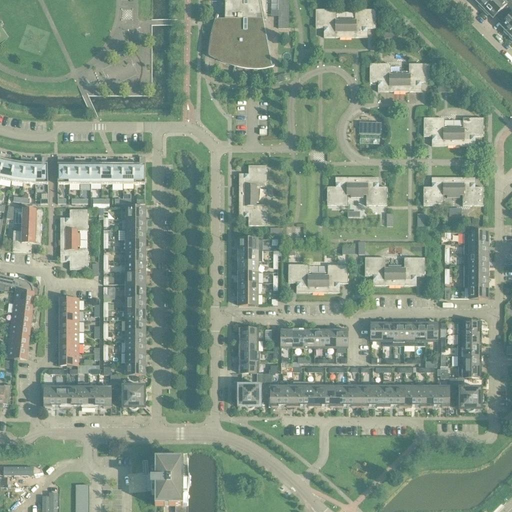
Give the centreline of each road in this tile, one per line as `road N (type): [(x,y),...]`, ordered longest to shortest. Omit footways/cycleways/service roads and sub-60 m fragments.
road 1 (residential): [(499,187),(499,163),(352,160),(341,123),(353,88),(331,69),(296,85),(289,147),(215,149)]
road 2 (residential): [(161,435),(157,128)]
road 3 (residential): [(216,320),(495,314)]
road 4 (residential): [(494,361),(489,437),(424,440),(415,421),(324,421)]
road 5 (residential): [(37,433),(36,371),(50,355),(52,284),(41,273),(0,265)]
road 6 (residential): [(216,320),(215,149)]
road 7 (residential): [(157,128),(68,129),(46,137),(0,130)]
road 8 (residential): [(499,187),(495,314)]
